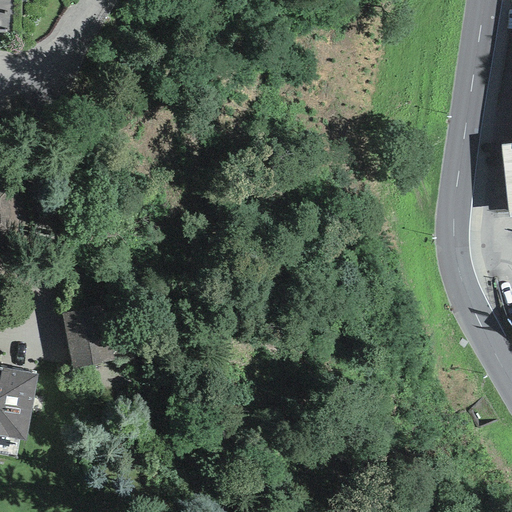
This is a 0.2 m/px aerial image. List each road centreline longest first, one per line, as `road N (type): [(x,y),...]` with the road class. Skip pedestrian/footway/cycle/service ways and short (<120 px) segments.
road 1 (tertiary): [(511,383),(470,310),(452,235),(483,0)]
road 2 (residential): [(95,0),(53,62),(0,75)]
